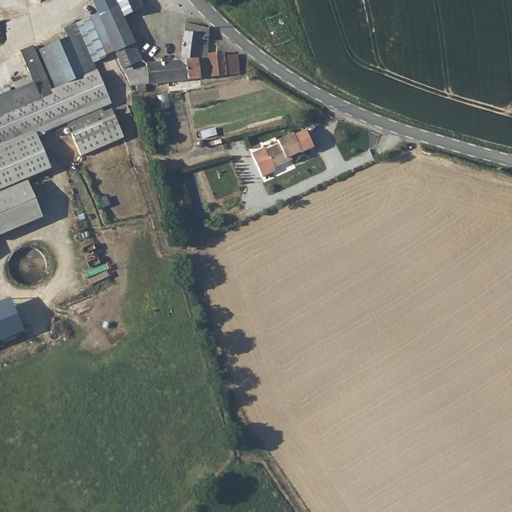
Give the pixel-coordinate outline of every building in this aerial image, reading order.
[(91,0),(96,11),(115,3),(113,0),(91,0)] [(141,8),(137,0),(113,0),(115,3),(121,17),(141,8)] [(121,17),(115,3),(96,11),(97,13),(105,31),(113,50),(121,67),(139,58),(134,45),(139,43),(135,34),(130,36),(121,17)] [(278,44),(298,37),(287,10),(268,18),(278,44)] [(97,13),(82,20),(90,38),(105,31),(97,13)] [(90,38),(82,20),(61,29),(65,37),(33,50),(50,92),(82,80),(95,74),(90,60),(98,57),(90,38)] [(147,65),(123,72),(129,84),(135,83),(136,91),(145,90),(144,82),(149,82),(239,72),(237,53),(224,54),(223,50),(206,52),(208,27),(184,22),(180,58),(146,62),(147,65)] [(90,38),(98,57),(109,52),(113,50),(105,31),(90,38)] [(30,45),(19,50),(25,62),(21,64),(29,82),(32,81),(39,97),(50,92),(33,50),(30,45)] [(0,185),(47,165),(33,134),(64,121),(97,108),(107,104),(95,74),(82,80),(50,92),(39,97),(32,81),(29,82),(27,84),(33,100),(0,113),(0,185)] [(27,84),(0,94),(0,113),(33,100),(27,84)] [(162,113),(171,113),(170,94),(161,95),(162,113)] [(97,108),(64,121),(70,141),(115,123),(110,108),(98,113),(97,108)] [(264,144),(250,149),(262,174),(275,168),(274,165),(289,158),(288,155),(299,150),(301,150),(312,144),(303,126),(293,130),(291,130),(279,136),(280,139),(265,146),(264,144)] [(26,183),(0,194),(0,235),(41,217),(26,183)] [(0,346),(23,337),(10,303),(0,307),(0,346)] [(242,438),(250,446),(251,445),(260,435),(252,428),(242,438)]
